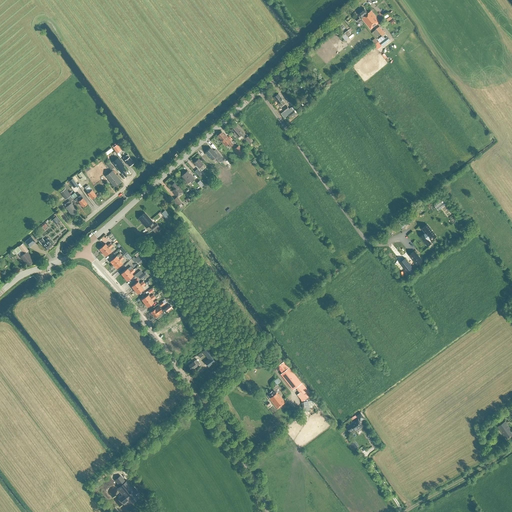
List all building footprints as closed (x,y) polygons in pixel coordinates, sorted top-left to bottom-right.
[(362,18),(368,13),(364,8),(360,11),(360,12),(358,13),(360,16),(355,19),(357,22),(362,18)] [(368,13),(362,18),(370,29),(379,22),(371,11),(368,13)] [(350,30),(354,34),(351,37),(352,38),(360,33),(354,26),(350,30)] [(379,26),(372,33),(376,38),(381,34),(382,36),(381,36),(377,39),(380,42),(379,43),(382,46),(389,40),(387,37),(385,39),(382,36),(385,33),(379,26)] [(282,105),(285,103),(283,100),(278,93),(274,97),(279,103),(280,102),(282,105)] [(291,116),(296,113),(294,110),(291,112),(287,106),(283,109),(287,115),(289,114),(291,116)] [(242,137),(244,136),(242,133),(235,125),(230,129),(237,137),(240,135),(242,137)] [(226,136),(221,132),(217,135),(221,140),(220,141),(225,146),(227,144),(230,147),(233,144),(230,141),(231,141),(226,136)] [(245,152),(249,148),(243,142),(239,145),(245,152)] [(121,150),(117,144),(116,145),(115,143),(112,146),(117,153),(121,150)] [(240,156),(244,153),(239,146),(235,149),(240,156)] [(199,147),(195,150),(194,148),(189,152),(192,156),(200,148),(199,147)] [(210,147),(205,152),(212,159),(215,157),(220,163),(225,159),(217,150),(214,152),(210,147)] [(127,154),(123,157),(129,166),(133,162),(127,154)] [(202,170),(204,168),(201,165),(203,164),(198,158),(194,162),(199,168),(199,167),(202,170)] [(121,173),(125,169),(121,163),(117,167),(121,173)] [(82,172),(88,177),(92,173),(86,168),(82,172)] [(114,187),(121,181),(112,170),(105,175),(114,187)] [(86,178),(81,171),(77,174),(80,177),(82,181),(86,178)] [(191,182),(194,179),(193,178),(187,171),(181,176),(188,183),(190,181),(191,182)] [(77,185),(72,178),(68,181),(73,188),(77,185)] [(177,196),(183,192),(178,186),(177,186),(174,182),(171,185),(174,189),(172,190),(177,196)] [(71,203),(70,202),(71,201),(74,203),(75,203),(73,200),(70,196),(71,195),(63,185),(59,188),(61,191),(60,192),(65,199),(67,197),(69,200),(64,204),(66,206),(65,207),(72,215),(77,211),(71,203)] [(91,190),(88,185),(84,187),(88,192),(87,193),(92,199),(96,195),(92,189),(91,190)] [(98,195),(103,190),(98,185),(93,190),(98,195)] [(78,201),(83,207),(87,203),(83,197),(80,195),(75,199),(77,202),(78,201)] [(178,206),(181,203),(177,197),(173,200),(178,206)] [(60,212),(54,218),(60,223),(66,217),(60,212)] [(158,226),(156,223),(154,225),(152,222),(145,213),(138,218),(146,227),(149,224),(151,227),(150,227),(153,230),(155,232),(160,228),(158,226)] [(424,234),(420,237),(426,244),(427,246),(431,243),(430,242),(428,240),(430,239),(432,238),(433,237),(435,235),(427,224),(422,228),(425,233),(424,234)] [(24,242),(29,247),(35,242),(31,237),(24,242)] [(41,239),(39,241),(46,250),(53,244),(47,238),(43,242),(41,239)] [(18,253),(20,256),(24,261),(25,260),(29,265),(34,261),(27,251),(29,250),(23,243),(19,246),(18,246),(10,252),(13,256),(18,253)] [(99,249),(102,252),(111,244),(110,243),(107,245),(105,243),(99,249)] [(111,244),(102,252),(105,256),(111,250),(110,248),(113,246),(111,244)] [(409,255),(418,266),(423,262),(415,251),(409,255)] [(140,254),(133,260),(135,262),(136,261),(139,264),(144,259),(142,256),(140,254)] [(110,261),(113,265),(122,257),(121,255),(118,258),(116,256),(110,261)] [(122,257),(113,265),(116,268),(122,263),(121,261),(124,258),(122,257)] [(409,274),(414,270),(405,258),(400,262),(409,274)] [(126,269),(121,273),(124,277),(130,272),(133,269),(132,268),(130,266),(127,268),(126,269)] [(130,272),(124,277),(127,281),(133,276),(131,273),(134,271),(133,269),(130,272)] [(144,282),(143,281),(140,283),(138,281),(131,286),(134,290),(144,282)] [(144,282),(134,290),(137,294),(144,289),(142,287),(145,284),(144,282)] [(144,303),(154,296),(153,294),(150,297),(148,294),(141,299),(144,303)] [(154,296),(144,303),(147,307),(154,302),(152,300),(155,298),(154,296)] [(154,317),(162,311),(159,306),(155,309),(151,312),(154,317)] [(208,359),(205,361),(209,366),(218,359),(208,347),(202,351),(208,359)] [(197,365),(200,363),(197,359),(194,361),(188,365),(191,369),(197,365)] [(284,361),(278,366),(283,372),(281,373),(293,389),(297,387),(299,389),(298,390),(300,392),(297,394),(301,399),(301,400),(301,401),(302,402),(303,411),(313,410),(312,405),(314,405),(313,403),(308,396),(310,394),(303,385),(284,361)] [(279,393),(279,394),(277,391),(276,392),(273,388),(271,390),(271,389),(267,393),(268,393),(266,394),(269,398),(268,398),(270,401),(269,401),(270,401),(276,409),(276,410),(286,401),(285,402),(279,394),(280,393),(279,393)] [(360,413),(356,416),(358,419),(360,422),(364,419),(360,413)] [(358,419),(347,426),(351,432),(355,430),(356,431),(363,426),(360,422),(358,419)] [(498,427),(505,437),(507,436),(508,438),(511,435),(511,433),(510,431),(511,430),(505,421),(498,427)] [(125,481),(123,479),(118,482),(120,485),(118,487),(124,494),(121,496),(126,501),(131,497),(133,498),(138,494),(135,490),(134,490),(126,481),(125,481)]
